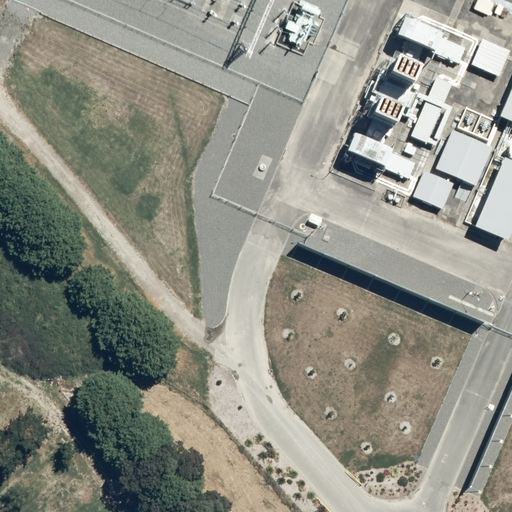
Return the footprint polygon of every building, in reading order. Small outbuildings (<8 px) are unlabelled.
[(401,0),(383,0),(363,47),(378,54),(401,0)] [(511,91),(500,120),(511,124),(511,91)] [(487,145),(451,130),(434,169),(471,184),(487,145)] [(511,166),(500,162),(474,225),(511,240),(511,166)] [(437,178),(423,172),(412,198),(442,211),(456,179),(439,172),(437,178)]
